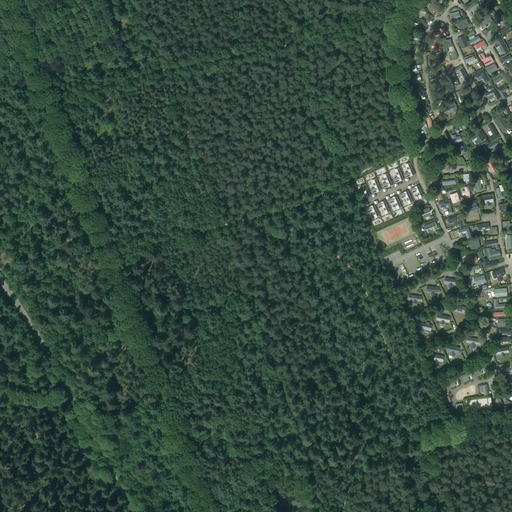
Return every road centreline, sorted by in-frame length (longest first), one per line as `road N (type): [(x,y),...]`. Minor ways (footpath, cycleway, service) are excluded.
road 1 (track): [(141,0),(223,225),(301,201),(357,273),(417,407),(442,430)]
road 2 (unclassified): [(0,280),(142,511)]
road 3 (track): [(342,511),(370,455),(442,430)]
